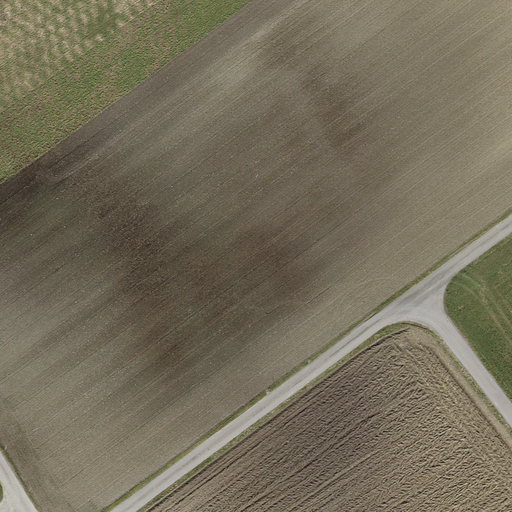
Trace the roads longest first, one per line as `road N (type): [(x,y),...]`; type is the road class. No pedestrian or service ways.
road 1 (track): [(511,224),(122,511)]
road 2 (track): [(418,293),(511,414)]
